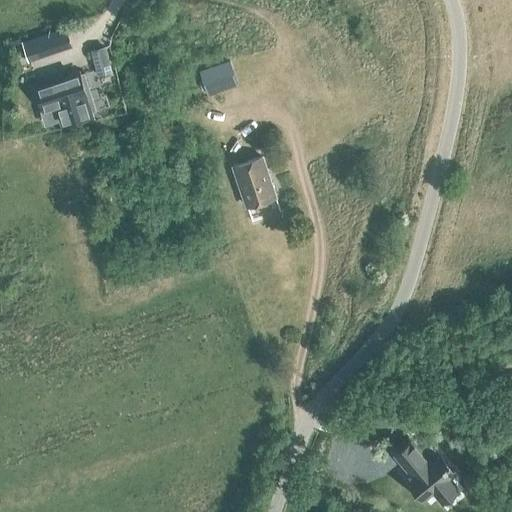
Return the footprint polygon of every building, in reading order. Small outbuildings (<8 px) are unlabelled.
[(22,42),(27,55),(48,47),(44,35),(22,42)] [(103,48),(88,52),(95,80),(110,76),(103,48)] [(203,68),(210,91),(240,82),(232,58),(203,68)] [(59,122),(60,122),(96,112),(84,74),(71,78),(69,69),(30,82),(38,108),(52,104),(59,122)] [(233,164),(246,203),(275,194),(262,155),(233,164)] [(10,299),(15,312),(49,300),(45,287),(10,299)] [(416,492),(421,498),(428,492),(424,487),(430,482),(418,467),(410,473),(393,451),(384,457),(405,483),(402,485),(409,493),(410,496),(416,492)]
